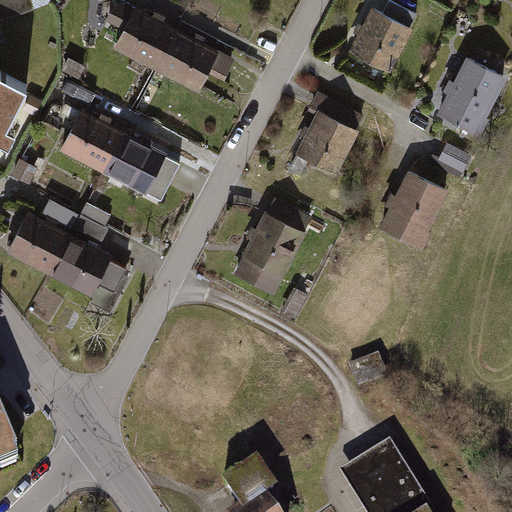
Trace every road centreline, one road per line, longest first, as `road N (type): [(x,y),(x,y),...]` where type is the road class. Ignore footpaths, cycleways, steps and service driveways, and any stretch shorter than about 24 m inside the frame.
road 1 (residential): [(91,439),(316,0)]
road 2 (residential): [(0,314),(91,439)]
